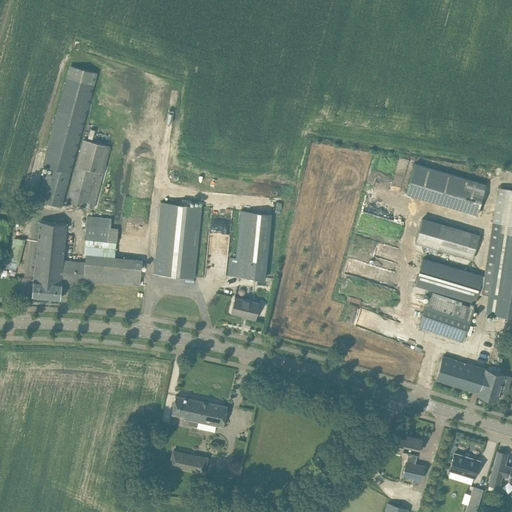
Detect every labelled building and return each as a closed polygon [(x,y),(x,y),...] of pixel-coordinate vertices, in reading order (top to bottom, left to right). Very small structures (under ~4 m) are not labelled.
[(70,65),(67,77),(57,110),(42,165),(53,168),(52,174),(44,172),(41,187),(37,200),(61,206),(96,73),(70,65)] [(75,166),(66,201),(94,208),(110,146),(83,139),(76,166),(75,166)] [(486,184),(414,163),(406,193),(477,214),(486,184)] [(511,322),(511,323),(511,188),(498,187),(484,276),(483,276),(422,257),(414,284),(475,302),(478,294),(488,294),(485,313),(511,317),(511,322)] [(201,206),(161,202),(154,273),(194,277),(201,206)] [(234,276),(263,279),(270,213),(241,210),(236,258),(228,257),(226,275),(234,276)] [(82,284),(83,279),(140,285),(142,261),(115,258),(118,228),(111,228),(112,218),(87,216),(84,255),(85,255),(84,262),(63,260),(66,224),(39,221),(34,279),(33,279),(32,296),(60,299),(61,282),(82,284)] [(415,242),(440,249),(471,258),(478,234),(422,218),(415,242)] [(2,257),(1,267),(15,269),(16,265),(17,259),(8,258),(2,257)] [(463,341),(468,328),(474,308),(461,304),(462,302),(430,291),(426,305),(419,326),(463,341)] [(231,312),(242,315),(241,317),(255,320),(259,302),(234,296),(231,312)] [(442,356),(435,379),(478,392),(478,395),(496,400),(504,373),(486,368),(485,369),(442,356)] [(184,418),(198,421),(202,401),(175,395),(171,413),(184,416),(184,418)] [(210,429),(211,423),(223,426),(227,406),(202,401),(198,421),(197,427),(210,429)] [(397,438),(395,447),(412,451),(411,455),(407,455),(403,475),(420,479),(423,466),(415,464),(421,439),(405,435),(404,440),(397,438)] [(187,469),(190,454),(173,450),(170,466),(187,469)] [(498,487),(501,476),(502,474),(509,476),(508,478),(511,478),(511,466),(511,467),(504,466),(507,453),(497,451),(489,485),(498,487)] [(449,470),(474,477),(479,460),(454,453),(449,470)] [(190,454),(187,469),(204,473),(207,457),(190,454)] [(473,486),(464,511),(475,511),(482,489),(473,486)] [(387,503),(384,511),(407,511),(408,509),(387,503)]
